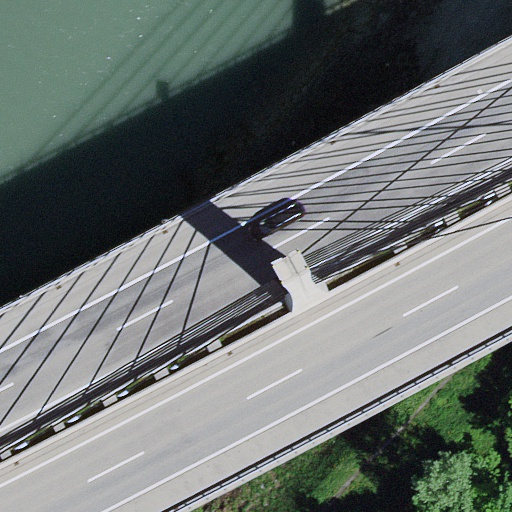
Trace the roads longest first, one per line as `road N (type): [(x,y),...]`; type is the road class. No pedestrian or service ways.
road 1 (motorway): [(511,116),(0,386)]
road 2 (motorway): [(25,511),(511,258)]
